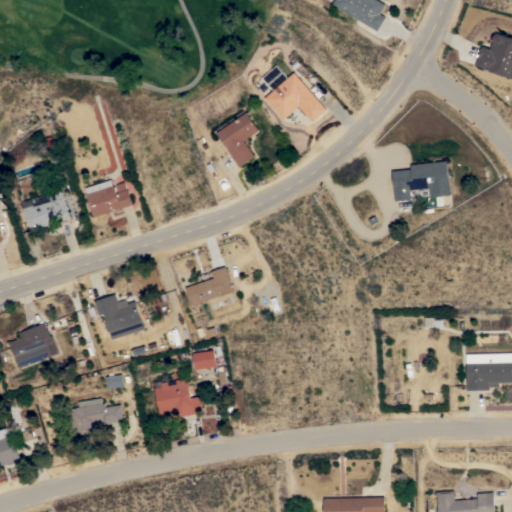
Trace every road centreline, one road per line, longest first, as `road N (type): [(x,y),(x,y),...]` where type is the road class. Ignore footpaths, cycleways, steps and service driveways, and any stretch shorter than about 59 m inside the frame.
road 1 (residential): [(445,0),(417,66),(334,160),(203,227),(0,289)]
road 2 (residential): [(0,506),(199,453),(298,437),(511,428)]
road 3 (residential): [(511,150),(466,100),(417,66)]
